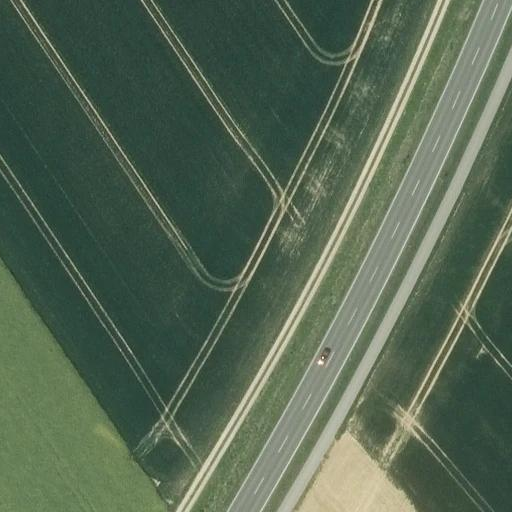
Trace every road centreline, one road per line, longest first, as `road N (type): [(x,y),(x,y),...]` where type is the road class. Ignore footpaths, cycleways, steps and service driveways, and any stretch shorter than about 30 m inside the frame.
road 1 (track): [(176,511),(272,359),(378,145),(438,0)]
road 2 (secondary): [(242,511),(357,309),(497,0)]
road 3 (track): [(282,511),(390,322),(511,63)]
